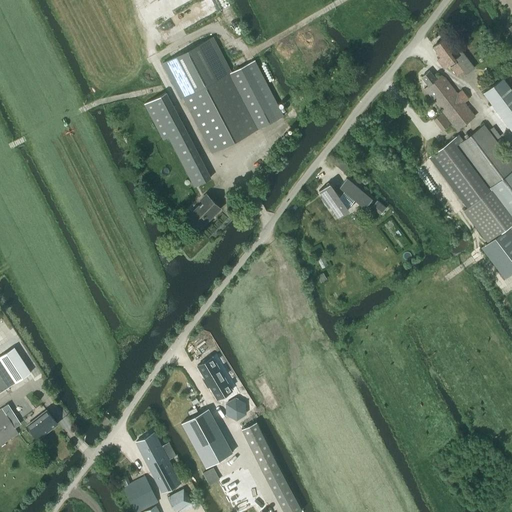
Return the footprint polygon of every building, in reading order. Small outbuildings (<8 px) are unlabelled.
[(212,37),(161,63),(180,99),(183,98),(199,128),(211,153),(257,128),(283,115),(254,60),(231,72),(212,37)] [(448,64),(457,76),(463,71),(465,75),(473,68),(455,44),(452,47),(444,38),(433,46),(440,57),(438,59),(444,68),(448,64)] [(424,88),(457,130),(474,116),(464,103),(469,99),(462,89),(457,93),(442,74),(436,79),(429,71),(420,77),(427,86),(424,88)] [(483,93),(511,131),(511,91),(502,78),(483,93)] [(165,93),(143,104),(156,128),(162,140),(166,138),(168,137),(191,180),(194,186),(210,178),(184,128),(165,93)] [(455,137),(430,156),(468,207),(463,211),(487,243),(511,223),(511,162),(486,128),(484,125),(479,128),(459,143),(455,137)] [(365,208),(372,200),(346,178),(339,186),(344,191),(339,197),(329,183),(319,190),(325,199),(323,200),(328,208),(330,207),(337,216),(347,208),(355,199),(365,208)] [(220,209),(205,193),(199,198),(201,202),(188,215),(200,229),(220,209)] [(386,208),(377,200),(371,206),(380,214),(386,208)] [(14,347),(0,356),(0,360),(15,383),(30,373),(14,347)] [(211,354),(193,364),(218,404),(236,393),(211,354)] [(0,360),(0,392),(15,383),(0,360)] [(225,415),(236,421),(245,414),(245,402),(234,397),(225,404),(225,415)] [(1,408),(0,409),(0,444),(17,434),(1,408)] [(208,408),(180,423),(205,467),(232,453),(208,408)] [(37,439),(56,424),(46,410),(27,425),(37,439)] [(255,422),(241,429),(263,474),(283,511),(298,511),(301,511),(277,467),(278,466),(255,422)] [(153,432),(136,441),(162,492),(179,483),(167,460),(176,456),(168,442),(160,446),(153,432)] [(134,511),(139,511),(158,502),(145,476),(122,487),(134,511)] [(183,488),(167,497),(175,511),(174,511),(183,511),(199,504),(197,499),(193,501),(192,499),(190,501),(183,488)]
